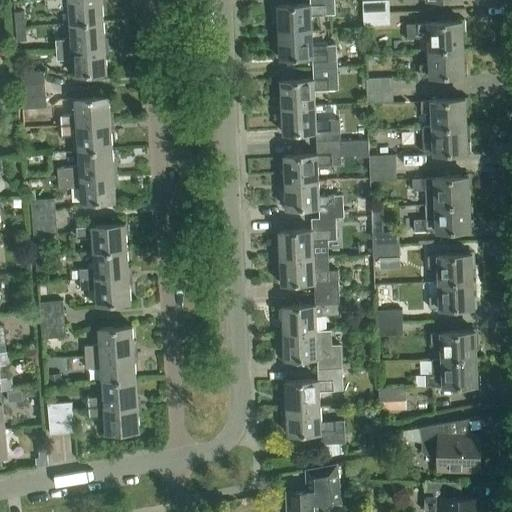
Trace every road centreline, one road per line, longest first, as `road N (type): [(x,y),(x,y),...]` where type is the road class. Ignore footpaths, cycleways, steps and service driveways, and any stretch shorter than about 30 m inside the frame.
road 1 (residential): [(181,461),(233,444),(239,420),(225,0)]
road 2 (residential): [(181,461),(148,0)]
road 3 (residential): [(0,496),(181,461)]
